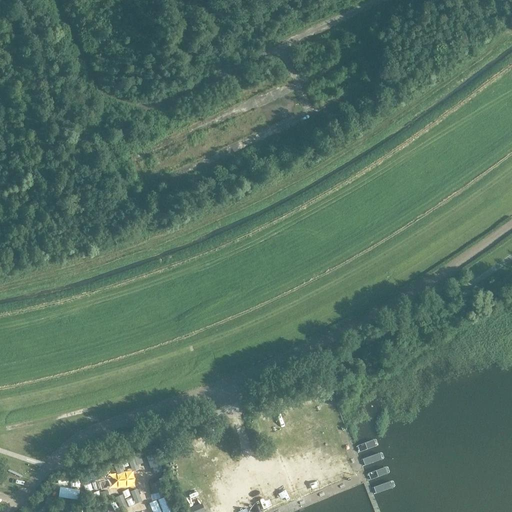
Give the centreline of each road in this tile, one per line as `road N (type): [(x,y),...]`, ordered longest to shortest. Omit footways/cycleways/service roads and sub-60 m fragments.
road 1 (unclassified): [(511,225),(373,315),(79,438),(7,511)]
road 2 (track): [(0,402),(128,370),(284,308),(360,270),(511,169)]
road 3 (track): [(374,82),(144,188),(131,159),(355,58)]
road 4 (track): [(383,0),(151,106),(95,86)]
